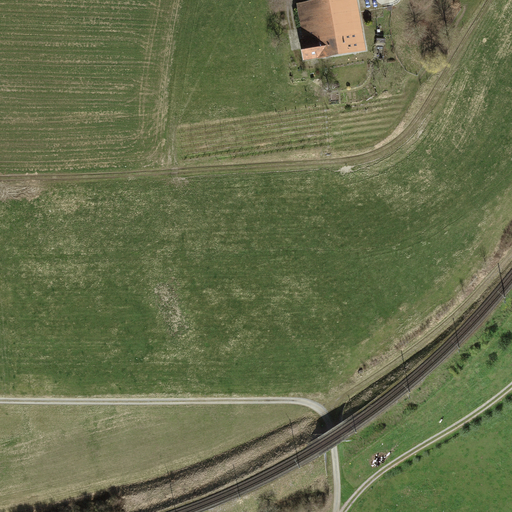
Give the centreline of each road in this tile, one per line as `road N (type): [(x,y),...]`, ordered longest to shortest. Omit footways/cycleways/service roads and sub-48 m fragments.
road 1 (track): [(486,0),(416,114),(385,145),(358,156),(0,177)]
road 2 (track): [(330,424),(310,402),(277,399),(0,401)]
road 3 (track): [(330,424),(343,399),(451,315),(511,248)]
road 4 (track): [(341,511),(376,472),(511,383)]
road 5 (track): [(173,0),(155,45),(158,171)]
